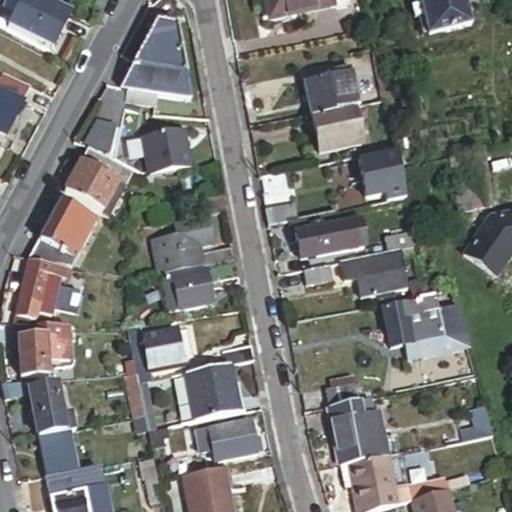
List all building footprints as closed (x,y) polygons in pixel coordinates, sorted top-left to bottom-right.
[(55,37),(59,30),(67,15),(38,0),(18,0),(4,28),(48,51),(55,37)] [(297,16),(328,10),(326,0),(259,0),(263,19),(297,12),(297,16)] [(424,39),(468,28),(460,0),(415,0),(417,6),(420,19),(424,39)] [(414,20),(420,19),(417,6),(408,8),(412,21),(414,20)] [(419,40),(424,39),(420,19),(414,20),(419,40)] [(153,98),(185,104),(171,26),(149,25),(116,90),(125,92),(137,94),(136,105),(151,108),(153,98)] [(55,37),(60,40),(64,33),(59,30),(55,37)] [(348,111),(352,110),(345,70),(324,74),(325,79),(301,84),(308,118),(348,111)] [(0,92),(19,102),(26,88),(0,74),(0,92)] [(0,135),(1,136),(19,102),(0,92),(0,135)] [(124,103),(136,105),(137,94),(125,92),(124,103)] [(315,157),(356,149),(348,111),(308,118),(315,157)] [(85,119),(80,145),(112,152),(118,126),(85,119)] [(180,130),(138,137),(145,176),(187,169),(180,130)] [(365,157),(391,152),(389,143),(363,149),(365,157)] [(113,185),(121,189),(129,174),(84,151),(60,197),(97,216),(113,185)] [(382,178),(394,175),(390,157),(378,160),(382,178)] [(486,158),(482,159),(481,157),(449,162),(458,216),(490,211),(483,165),(487,164),(486,158)] [(363,199),(381,195),(374,160),(356,164),(363,199)] [(97,216),(105,220),(121,189),(113,185),(97,216)] [(193,220),(222,215),(220,202),(190,208),(193,220)] [(25,262),(67,271),(91,226),(56,205),(25,262)] [(265,230),(293,224),(290,209),(262,214),(265,230)] [(469,259),(502,283),(511,268),(511,219),(500,221),(494,230),(492,228),(469,259)] [(198,250),(207,248),(202,221),(172,227),(174,239),(153,242),(159,277),(202,269),(199,255),(198,250)] [(497,222),(492,228),(494,230),(500,221),(497,222)] [(297,265),(359,253),(354,227),(318,233),(309,235),(292,238),(297,265)] [(383,257),(409,252),(407,236),(381,241),(383,257)] [(202,269),(232,264),(229,250),(199,255),(202,269)] [(402,293),(396,263),(411,261),(409,252),(383,257),(339,265),(343,284),(353,282),(357,302),(375,299),(376,303),(386,301),(385,296),(391,295),(402,293)] [(58,282),(64,283),(67,271),(25,262),(10,319),(30,324),(33,316),(47,319),(58,282)] [(203,284),(234,279),(232,264),(202,269),(202,274),(156,282),(162,315),(207,307),(203,284)] [(301,290),(331,284),(328,268),(298,274),(301,290)] [(123,293),(137,290),(136,281),(122,284),(123,293)] [(407,301),(415,300),(414,284),(404,285),(407,301)] [(417,308),(432,305),(449,301),(447,293),(415,300),(416,304),(417,308)] [(403,318),(418,315),(417,308),(416,304),(380,311),(388,350),(408,346),(403,318)] [(418,315),(434,312),(432,305),(417,308),(418,315)] [(42,364),(41,328),(13,327),(16,378),(42,378),(42,364)] [(61,329),(41,328),(42,364),(49,364),(62,364),(61,329)] [(66,329),(61,329),(62,364),(49,364),(49,371),(63,370),(67,365),(66,329)] [(142,374),(175,370),(169,333),(125,338),(128,362),(131,376),(132,380),(143,378),(142,374)] [(225,368),(251,363),(248,349),(220,354),(222,369),(225,368)] [(121,364),(124,377),(131,376),(128,362),(121,364)] [(191,425),(235,417),(225,368),(222,369),(181,376),(191,425)] [(140,418),(133,385),(132,380),(131,376),(124,377),(122,377),(131,420),(140,418)] [(0,385),(0,401),(24,396),(26,394),(24,384),(0,385)] [(143,433),(148,432),(138,384),(133,385),(140,418),(142,430),(143,433)] [(52,414),(57,413),(51,388),(26,394),(34,439),(55,435),(52,414)] [(326,410),(354,404),(351,389),(323,394),(326,410)] [(337,468),(380,460),(371,416),(357,419),(354,404),(326,410),(337,468)] [(64,433),(72,432),(69,411),(57,413),(52,414),(55,435),(64,433)] [(476,442),(489,440),(481,411),(469,414),(473,427),(476,442)] [(133,432),(142,430),(140,418),(131,420),(133,432)] [(210,464),(256,456),(253,441),(250,441),(247,426),(193,435),(197,457),(209,455),(210,464)] [(461,444),(476,442),(473,427),(458,430),(461,444)] [(159,447),(158,441),(164,440),(162,432),(143,435),(146,450),(159,447)] [(41,479),(71,473),(64,433),(55,435),(34,439),(41,479)] [(141,479),(151,477),(148,460),(133,463),(137,480),(141,479)] [(337,468),(341,490),(347,489),(351,511),(380,511),(391,509),(388,495),(380,460),(337,468)] [(45,499),(94,488),(90,469),(71,473),(41,479),(45,499)] [(223,511),(215,471),(176,479),(183,511),(223,511)] [(146,503),(156,501),(151,477),(141,479),(146,503)] [(441,484),(388,495),(391,509),(408,504),(443,494),(441,484)] [(101,508),(96,488),(94,488),(45,499),(47,511),(103,511),(103,508),(101,508)] [(409,511),(448,511),(443,494),(408,504),(409,511)]
